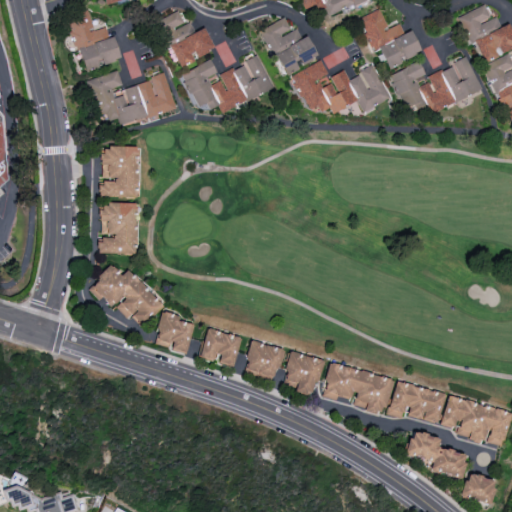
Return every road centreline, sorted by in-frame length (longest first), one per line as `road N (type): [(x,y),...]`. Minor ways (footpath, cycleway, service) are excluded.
road 1 (tertiary): [(439,511),(335,444),(240,400),(0,318)]
road 2 (tertiary): [(27,0),(58,150),(58,232),(37,331)]
road 3 (residential): [(185,0),(225,23),(285,12),(342,58)]
road 4 (residential): [(396,0),(417,21),(467,3),(511,12)]
